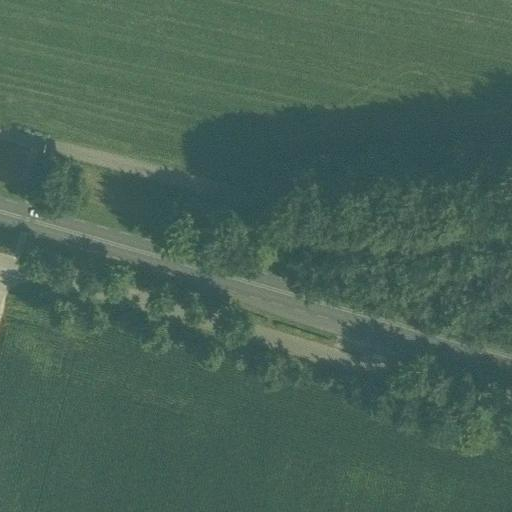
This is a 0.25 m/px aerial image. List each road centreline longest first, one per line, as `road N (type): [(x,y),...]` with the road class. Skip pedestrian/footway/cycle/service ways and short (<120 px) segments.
road 1 (primary): [(511,356),(0,212)]
road 2 (unclassified): [(511,408),(3,264)]
road 3 (unclassified): [(511,210),(303,215),(0,132)]
